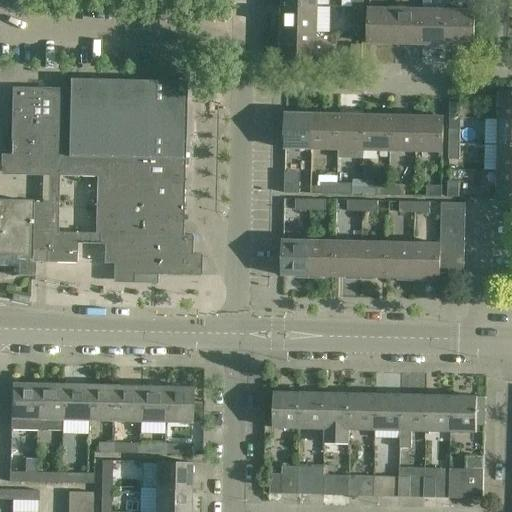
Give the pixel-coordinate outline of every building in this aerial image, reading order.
[(364,0),(353,0),(353,9),(364,9),(364,0)] [(318,6),(283,6),(282,17),(284,17),(284,31),(317,31),(318,6)] [(364,9),(353,9),(353,24),(363,25),(364,9)] [(369,9),(369,24),(369,44),(380,44),(380,43),(396,43),(396,10),(369,9)] [(422,10),(396,10),(396,43),(411,44),(411,45),(422,45),(422,10)] [(449,11),(422,10),(422,45),(432,46),(432,44),(448,45),(449,11)] [(475,11),(449,11),(448,45),(463,45),(463,46),(474,47),(475,11)] [(317,31),(284,31),(283,47),(282,47),(282,59),(317,60),(317,31)] [(351,60),(362,61),(363,46),(352,45),(351,60)] [(106,168),(105,196),(104,235),(114,235),(113,255),(123,255),(123,274),(201,276),(201,255),(192,255),(192,236),(183,236),(186,82),(69,80),(69,89),(12,88),(10,166),(106,168)] [(511,93),(500,93),(500,113),(499,120),(511,120),(511,93)] [(461,104),(450,103),(450,119),(461,119),(461,104)] [(298,114),(286,114),(286,149),(311,150),(312,116),(298,116),(298,114)] [(328,116),(312,116),(311,150),(337,150),(338,115),(328,115),(328,116)] [(350,116),(338,115),(337,150),(363,151),(364,117),(350,117),(350,116)] [(380,118),(364,117),(363,151),(389,152),(390,117),(380,116),(380,118)] [(402,117),(390,117),(389,152),(415,152),(417,119),(402,118),(402,117)] [(432,119),(417,119),(415,152),(443,153),(444,118),(432,117),(432,119)] [(511,120),(499,120),(499,146),(511,146),(511,120)] [(460,130),(449,130),(449,145),(460,145),(460,130)] [(460,145),(449,145),(449,160),(460,160),(460,145)] [(511,146),(499,146),(498,172),(511,171),(511,146)] [(511,171),(498,172),(497,198),(511,198),(511,171)] [(459,183),(448,182),(448,198),(458,198),(459,183)] [(300,184),(285,183),(285,194),(300,194),(300,184)] [(321,184),(321,195),(336,195),(336,184),(321,184)] [(352,185),(336,184),(336,195),(351,196),(352,185)] [(374,185),(374,196),(389,196),(389,185),(374,185)] [(404,186),(389,185),(389,196),(404,197),(404,186)] [(442,187),(427,186),(427,197),(442,198),(442,187)] [(311,200),(296,200),(295,211),(310,211),(311,200)] [(326,200),(311,200),(310,211),(325,211),(326,200)] [(364,201),(349,201),(348,212),(364,212),(364,201)] [(379,202),(364,201),(364,212),(379,213),(379,202)] [(0,275),(13,274),(13,277),(29,277),(30,265),(26,265),(26,263),(26,260),(26,257),(27,257),(27,253),(28,204),(28,203),(0,202),(0,275)] [(414,203),(399,202),(398,213),(413,213),(414,203)] [(429,203),(414,203),(413,213),(428,214),(429,203)] [(466,204),(442,203),(441,215),(465,215),(466,204)] [(27,253),(27,257),(26,257),(26,260),(26,263),(76,263),(77,243),(48,242),(48,204),(28,204),(27,253)] [(465,215),(441,215),(441,227),(465,227),(465,215)] [(465,227),(441,227),(441,239),(465,240),(465,227)] [(441,239),(441,244),(441,251),(465,251),(465,240),(441,239)] [(309,242),(284,241),(283,276),(293,277),(293,275),(309,276),(309,242)] [(335,242),(309,242),(309,276),(325,276),(325,277),(335,277),(335,242)] [(362,243),(335,242),(335,277),(346,278),(346,276),(361,277),(362,243)] [(387,243),(362,243),(361,277),(377,277),(377,278),(386,279),(387,243)] [(414,243),(387,243),(386,279),(398,279),(398,278),(413,278),(414,243)] [(441,244),(414,243),(413,278),(429,278),(429,280),(440,280),(440,275),(440,263),(441,251),(441,244)] [(465,251),(441,251),(440,263),(464,263),(465,251)] [(464,263),(440,263),(440,275),(464,276),(464,263)] [(37,386),(12,385),(10,430),(37,431),(37,386)] [(63,386),(37,386),(37,431),(62,432),(63,421),(63,386)] [(90,387),(63,386),(63,421),(89,421),(90,387)] [(115,387),(90,387),(89,421),(114,422),(115,387)] [(141,388),(115,387),(114,422),(140,422),(141,388)] [(165,389),(141,388),(140,422),(165,423),(165,389)] [(192,389),(165,389),(165,423),(191,424),(192,389)] [(274,429),(300,429),(301,394),(274,393),(274,429)] [(326,394),(301,394),(300,429),(325,430),(326,394)] [(351,395),(326,394),(325,430),(325,445),(350,445),(350,430),(351,395)] [(376,395),(351,395),(350,430),(375,431),(376,395)] [(401,396),(376,395),(375,431),(400,431),(401,396)] [(427,397),(401,396),(400,431),(400,449),(411,449),(412,432),(426,432),(427,397)] [(452,397),(427,397),(426,432),(451,433),(452,397)] [(478,398),(452,397),(451,433),(477,433),(477,413),(479,413),(479,411),(477,410),(478,398)] [(114,444),(98,444),(98,454),(113,454),(114,444)] [(140,445),(114,444),(113,454),(140,455),(140,445)] [(164,445),(140,445),(140,455),(164,455),(164,445)] [(191,446),(164,445),(164,455),(190,456),(191,446)] [(112,462),(103,462),(102,488),(111,488),(112,462)] [(156,463),(156,489),(190,490),(190,463),(156,463)] [(270,495),(281,495),(298,495),(299,468),(282,467),(282,475),(271,474),(270,495)] [(324,468),(299,468),(298,495),(323,496),(324,476),(324,468)] [(425,469),(399,468),(399,477),(399,498),(424,498),(424,478),(425,469)] [(450,470),(450,469),(425,469),(424,478),(424,498),(449,499),(450,470)] [(450,470),(449,499),(483,499),(484,471),(450,470)] [(36,474),(10,474),(10,483),(36,484),(36,474)] [(61,475),(36,474),(36,484),(61,484),(61,475)] [(87,475),(61,475),(61,484),(87,485),(87,475)] [(349,476),(334,476),(324,476),(323,496),(348,496),(349,476)] [(349,476),(348,496),(374,497),(374,477),(349,476)] [(374,477),(374,497),(399,498),(399,477),(384,477),(374,477)] [(110,511),(111,488),(102,488),(101,511),(110,511)] [(189,511),(190,490),(156,489),(154,511),(189,511)] [(12,491),(0,490),(0,500),(12,501),(12,491)] [(38,492),(12,491),(12,501),(38,501),(38,492)] [(93,493),(68,493),(68,505),(93,506),(93,493)]
